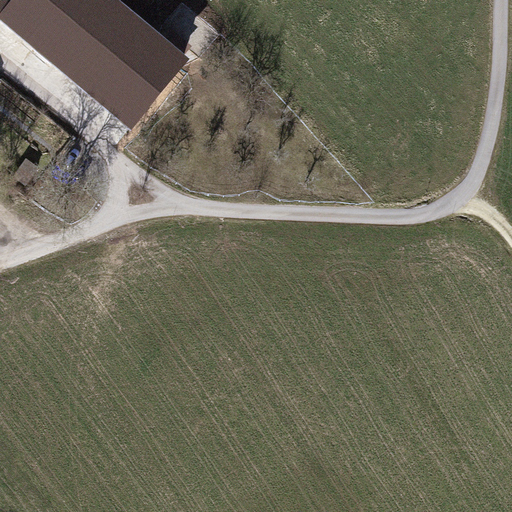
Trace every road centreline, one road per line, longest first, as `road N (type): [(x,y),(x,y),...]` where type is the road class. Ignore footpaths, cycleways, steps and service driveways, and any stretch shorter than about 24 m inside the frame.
road 1 (unclassified): [(502,0),(486,154),(467,193),(446,209),(421,216),(126,202)]
road 2 (track): [(126,202),(0,254)]
